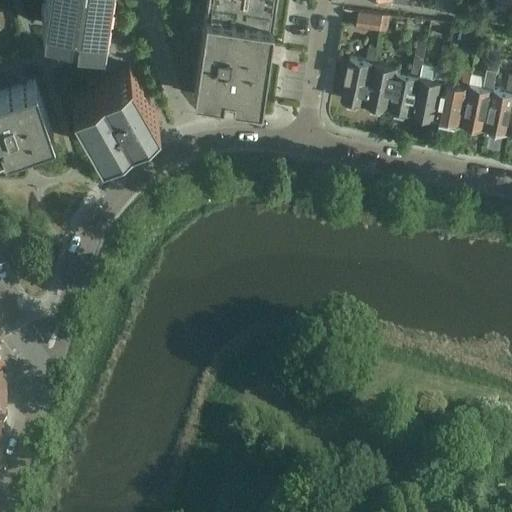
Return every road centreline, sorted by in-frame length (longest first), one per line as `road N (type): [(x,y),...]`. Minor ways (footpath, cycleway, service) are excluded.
road 1 (residential): [(303,140),(196,140),(150,160),(128,180),(83,249),(42,380)]
road 2 (residential): [(511,182),(303,140)]
road 3 (residential): [(303,140),(323,0)]
road 4 (residential): [(42,380),(0,511)]
